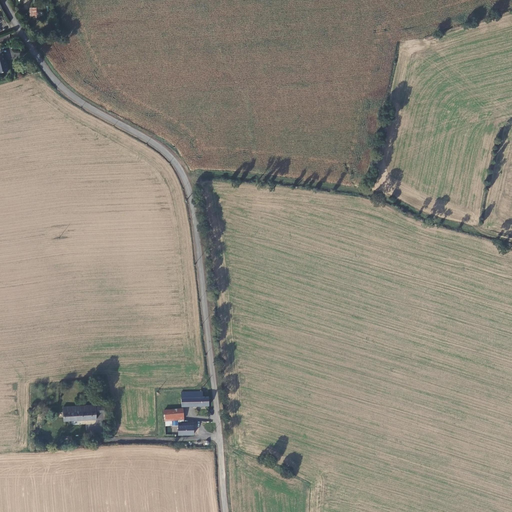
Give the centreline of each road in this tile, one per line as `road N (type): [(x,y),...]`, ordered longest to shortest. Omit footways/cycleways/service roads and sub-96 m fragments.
road 1 (unclassified): [(2,0),(46,71),(166,152),(189,190),(224,511)]
road 2 (track): [(179,168),(353,188),(511,239)]
